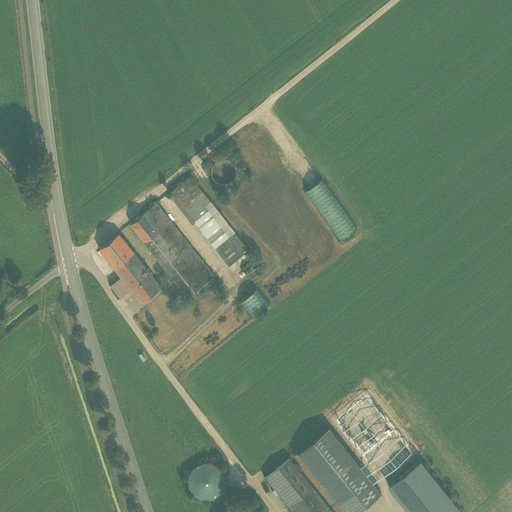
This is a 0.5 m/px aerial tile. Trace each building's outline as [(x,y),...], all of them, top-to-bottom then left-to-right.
[(189,176),(170,191),(228,265),(241,255),(203,206),(209,201),(189,176)] [(323,181),(304,194),(345,250),(364,237),(323,181)] [(155,202),(130,223),(144,241),(143,242),(187,297),(214,276),(155,202)] [(118,233),(98,248),(120,276),(111,284),(120,296),(130,288),(141,302),(160,287),(118,233)] [(256,275),(236,291),(255,316),(276,300),(256,275)] [(328,427),(297,452),(345,511),(355,511),(381,492),(328,427)] [(226,487),(210,457),(184,471),(200,501),(226,487)] [(332,511),(288,457),(264,476),(292,511),(332,511)] [(460,511),(419,460),(388,486),(408,511),(460,511)] [(254,511),(254,502),(233,503),(233,511),(254,511)]
